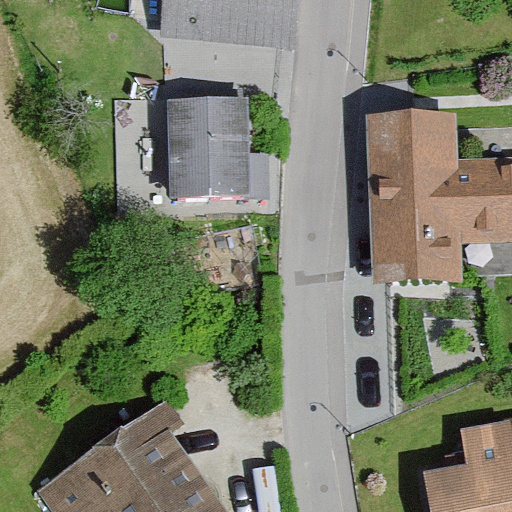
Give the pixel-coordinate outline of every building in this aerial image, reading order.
[(300,0),(170,0),(166,51),(294,64),(300,0)] [(259,116),(176,119),(181,217),(263,214),(259,116)] [(457,129),(371,133),(379,300),(471,296),(469,260),(511,257),(511,170),(459,173),(457,129)] [(37,507),(40,511),(223,511),(161,421),(37,507)] [(511,511),(511,430),(466,440),(474,482),(436,490),(439,511),(511,511)]
